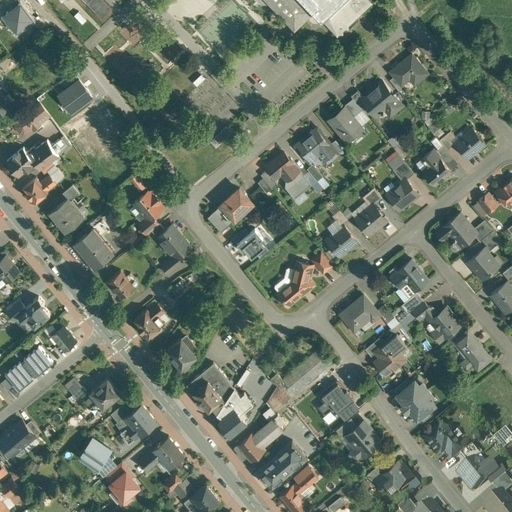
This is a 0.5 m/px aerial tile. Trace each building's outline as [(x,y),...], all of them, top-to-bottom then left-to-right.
[(265,0),(294,30),(314,12),(322,20),(322,19),(337,35),(339,33),(343,33),(343,30),(345,28),(348,28),(348,25),(372,2),(370,0),(265,0)] [(428,73),(412,54),(390,71),(401,85),(416,73),(421,79),(428,73)] [(362,97),(361,97),(366,104),(377,116),(381,112),(382,114),(385,112),(384,110),(388,107),(393,113),(403,105),(382,80),(362,97)] [(0,91),(0,112),(14,101),(8,94),(4,97),(0,91)] [(362,97),(357,91),(351,96),(353,98),(361,108),(366,104),(361,97),(362,97)] [(361,108),(353,98),(343,106),(345,108),(346,108),(353,117),(362,110),(361,108)] [(29,111),(29,110),(22,116),(15,122),(15,127),(20,133),(24,134),(31,128),(34,131),(41,125),(40,124),(50,116),(40,103),(29,111)] [(353,117),(346,108),(345,108),(332,119),(341,130),(339,132),(346,140),(361,127),(353,117)] [(446,131),(433,117),(427,110),(421,116),(439,137),(446,131)] [(226,125),(214,137),(220,143),(232,131),(226,125)] [(317,127),(296,145),(310,162),(322,152),(329,161),(338,153),(317,127)] [(473,128),(455,143),(468,158),(485,144),(473,128)] [(450,131),(439,140),(442,144),(447,150),(454,145),(450,140),(455,136),(450,131)] [(344,142),(336,132),(329,138),(337,147),(344,142)] [(389,140),(395,147),(403,141),(397,133),(389,140)] [(64,135),(51,145),(59,155),(71,145),(64,135)] [(28,151),(24,147),(20,150),(13,155),(7,161),(18,175),(25,169),(26,171),(33,165),(32,164),(35,161),(40,169),(41,169),(50,161),(54,158),(59,155),(51,145),(47,140),(35,149),(33,147),(28,151)] [(447,150),(442,144),(435,151),(434,151),(440,157),(446,164),(454,158),(447,150)] [(440,157),(434,151),(435,151),(433,149),(425,156),(431,164),(423,171),(435,185),(452,171),(446,164),(440,157)] [(289,158),(284,152),(282,152),(267,165),(267,167),(269,169),(276,178),(282,173),(285,173),(289,178),(299,170),(293,164),(294,163),(292,162),(293,160),(291,158),(289,158)] [(50,161),(41,169),(44,174),(54,166),(50,161)] [(404,161),(393,169),(401,179),(406,175),(408,177),(414,173),(404,161)] [(323,176),(313,164),(307,168),(317,180),(317,181),(323,176)] [(276,178),(269,169),(267,171),(266,170),(260,175),(263,178),(272,189),(277,184),(275,180),(275,178),(276,178)] [(285,187),(294,199),(311,185),(311,184),(299,170),(289,178),(285,181),(285,187)] [(41,182),(36,177),(23,188),(35,202),(48,191),(47,190),(57,183),(50,175),(41,182)] [(132,181),(142,189),(145,185),(135,177),(132,181)] [(272,189),(263,178),(258,183),(266,193),(272,189)] [(406,178),(394,188),(396,190),(389,196),(400,209),(418,194),(406,178)] [(511,178),(497,191),(509,206),(511,204),(511,178)] [(317,180),(311,184),(311,185),(318,192),(323,188),(317,181),(317,180)] [(73,184),(63,193),(67,198),(68,198),(70,201),(80,192),(73,184)] [(374,187),(363,197),(367,202),(373,197),(377,202),(382,197),(374,187)] [(239,188),(208,217),(221,231),(253,202),(239,188)] [(149,190),(134,203),(148,220),(163,207),(159,202),(160,201),(155,194),(154,196),(149,190)] [(489,192),(478,201),(487,213),(498,204),(489,192)] [(67,198),(51,211),(66,230),(83,217),(70,201),(68,198),(67,198)] [(374,203),(356,218),(369,235),(387,220),(374,203)] [(348,219),(340,209),(332,215),(340,225),(348,219)] [(474,228),(461,212),(437,232),(443,239),(449,234),(454,239),(451,241),(453,243),(455,241),(460,247),(474,235),(477,232),(474,228)] [(154,219),(148,224),(144,219),(138,224),(147,235),(151,231),(159,225),(154,219)] [(485,219),(474,228),(477,232),(474,235),(479,241),(482,239),(494,230),(485,219)] [(102,220),(92,228),(100,238),(110,230),(102,220)] [(159,225),(151,231),(155,236),(156,235),(164,228),(160,224),(159,225)] [(191,247),(172,224),(165,230),(164,228),(156,235),(165,246),(167,244),(172,250),(170,252),(173,256),(176,259),(178,257),(191,247)] [(343,224),(325,239),(339,256),(357,241),(343,224)] [(273,242),(260,226),(250,234),(238,244),(252,260),(273,242)] [(100,238),(92,228),(75,242),(96,267),(113,253),(100,238)] [(250,234),(245,228),(233,239),(238,244),(250,234)] [(494,230),(482,239),(487,246),(485,247),(488,252),(502,240),(494,230)] [(167,244),(165,246),(161,249),(169,259),(173,256),(170,252),(172,250),(167,244)] [(485,247),(468,261),(483,279),(499,265),(488,252),(485,247)] [(332,265),(321,252),(312,259),(323,273),(332,265)] [(20,271),(6,254),(0,258),(0,275),(2,276),(7,282),(20,271)] [(169,259),(162,265),(169,273),(183,262),(178,257),(176,259),(173,256),(169,259)] [(428,279),(412,259),(391,276),(400,287),(407,282),(414,291),(428,279)] [(312,266),(297,262),(292,282),(279,292),(279,293),(289,305),(313,284),(309,279),(312,266)] [(511,265),(503,273),(509,280),(507,281),(510,285),(511,283),(511,265)] [(126,277),(121,271),(108,281),(121,297),(134,287),(126,277)] [(138,283),(130,274),(126,277),(134,287),(138,283)] [(285,277),(275,285),(275,287),(279,292),(292,282),(285,277)] [(174,285),(178,293),(187,288),(184,281),(174,285)] [(511,287),(510,285),(507,281),(491,294),(491,295),(492,295),(499,304),(506,313),(511,307),(511,287)] [(417,292),(401,305),(408,314),(413,310),(424,301),(417,292)] [(38,293),(24,304),(38,321),(52,310),(38,293)] [(380,314),(364,294),(352,304),(353,305),(341,314),(341,313),(340,314),(354,331),(370,318),(372,320),(380,314)] [(424,301),(413,310),(419,318),(425,314),(426,313),(424,311),(428,307),(428,306),(424,301)] [(158,303),(149,310),(147,308),(133,320),(138,325),(137,326),(137,328),(140,332),(142,332),(143,332),(148,337),(161,326),(155,319),(165,311),(158,303)] [(384,304),(379,309),(386,317),(384,319),(387,323),(394,317),(384,304)] [(446,308),(441,312),(441,311),(437,314),(431,306),(428,306),(428,307),(424,311),(426,313),(425,314),(434,325),(437,326),(439,328),(433,334),(440,342),(457,328),(456,328),(460,325),(455,319),(455,316),(453,314),(452,313),(448,312),(448,311),(446,308)] [(192,309),(183,321),(190,326),(199,314),(192,309)] [(64,324),(51,335),(64,350),(77,340),(64,324)] [(468,331),(455,341),(460,348),(473,337),(468,331)] [(384,343),(375,351),(376,352),(383,360),(378,364),(386,374),(406,358),(399,350),(406,344),(397,333),(384,343)] [(184,340),(181,337),(167,350),(182,367),(184,366),(185,368),(191,363),(189,361),(196,355),(189,347),(195,343),(191,338),(188,341),(186,338),(184,340)] [(379,337),(365,349),(371,356),(376,352),(375,351),(384,343),(379,337)] [(490,359),(473,337),(460,348),(478,369),(490,359)] [(51,359),(41,346),(7,374),(17,386),(51,359)] [(283,378),(295,394),(334,362),(321,347),(283,378)] [(213,362),(201,372),(187,384),(198,398),(203,404),(208,410),(212,407),(217,413),(234,387),(213,362)] [(342,374),(315,394),(322,403),(320,405),(326,414),(333,409),(337,414),(359,398),(342,374)] [(282,379),(276,375),(271,382),(278,385),(282,379)] [(65,385),(77,398),(87,389),(75,376),(65,385)] [(8,377),(2,382),(9,390),(14,385),(8,377)] [(108,378),(91,392),(98,401),(103,407),(120,393),(108,378)] [(397,393),(409,384),(405,379),(393,388),(397,393)] [(419,385),(414,379),(409,384),(397,393),(397,394),(404,403),(401,405),(406,412),(409,409),(417,419),(418,418),(429,408),(435,404),(430,399),(433,396),(422,382),(419,385)] [(222,417),(217,420),(230,436),(248,422),(241,413),(253,403),(244,391),(241,394),(234,387),(217,413),(216,414),(222,417)] [(98,401),(90,407),(96,413),(103,407),(98,401)] [(132,411),(126,416),(137,430),(141,434),(157,422),(141,403),(132,411)] [(119,421),(126,416),(132,411),(127,404),(120,409),(119,407),(112,413),(119,421)] [(272,406),(265,412),(269,418),(277,411),(272,406)] [(433,413),(429,408),(418,418),(421,422),(433,413)] [(284,422),(278,414),(274,417),(280,425),(284,422)] [(133,433),(137,430),(126,416),(119,421),(117,423),(122,430),(120,432),(129,443),(136,437),(133,433)] [(253,433),(239,444),(238,444),(235,447),(235,448),(243,457),(244,457),(246,455),(251,461),(251,460),(265,448),(263,445),(283,428),(280,425),(274,417),(254,434),(253,433)] [(351,418),(336,430),(343,438),(346,436),(349,434),(348,433),(357,426),(351,418)] [(25,422),(13,431),(25,446),(37,437),(25,422)] [(371,433),(362,422),(357,426),(348,433),(349,434),(346,436),(362,455),(380,440),(373,431),(371,433)] [(445,430),(439,422),(425,434),(441,454),(445,452),(456,442),(450,435),(451,434),(451,432),(450,430),(449,429),(447,429),(445,430)] [(511,435),(505,428),(493,438),(503,450),(511,443),(511,442),(511,441),(511,435)] [(13,456),(25,446),(13,431),(1,440),(3,442),(13,456)] [(93,436),(82,454),(102,466),(113,448),(93,436)] [(177,446),(168,436),(154,448),(163,458),(177,446)] [(0,451),(7,460),(13,456),(3,442),(0,444),(0,451)] [(456,442),(445,452),(451,460),(452,460),(459,455),(464,451),(463,451),(464,450),(457,442),(456,442)] [(464,451),(459,455),(466,463),(472,458),(474,462),(481,457),(471,445),(464,451)] [(184,455),(177,446),(163,458),(170,467),(184,455)] [(273,459),(273,458),(268,462),(268,463),(259,470),(271,484),(285,472),(279,465),(292,454),(285,446),(280,450),(281,452),(273,459)] [(154,448),(138,462),(146,472),(163,458),(154,448)] [(263,457),(254,464),(259,470),(268,463),(263,457)] [(386,471),(377,479),(384,488),(391,482),(398,492),(413,480),(413,479),(412,480),(403,469),(404,469),(398,461),(386,471)] [(479,472),(471,462),(457,474),(471,491),(485,480),(486,482),(497,473),(490,463),(479,472)] [(380,463),(367,474),(374,482),(377,479),(386,471),(380,463)] [(121,469),(118,467),(107,476),(111,481),(109,483),(114,490),(111,492),(123,507),(133,499),(131,497),(144,486),(126,464),(121,469)] [(309,465),(295,477),(297,480),(311,468),(309,465)] [(297,480),(296,482),(294,485),(300,492),(319,477),(311,468),(297,480)] [(176,472),(162,483),(169,492),(174,488),(183,480),(176,472)] [(511,483),(505,475),(493,485),(499,493),(501,491),(503,494),(511,487),(511,483)] [(13,478),(1,486),(2,487),(8,496),(9,496),(20,488),(13,478)] [(193,488),(185,478),(183,480),(174,488),(178,492),(182,497),(193,488)] [(221,500),(207,483),(184,501),(191,509),(187,511),(205,511),(206,511),(221,500)] [(294,485),(293,483),(280,495),(294,511),(308,501),(300,492),(294,485)] [(0,488),(0,511),(4,511),(9,509),(2,500),(8,496),(2,487),(0,488)] [(169,492),(167,494),(171,498),(178,492),(174,488),(169,492)] [(499,493),(483,506),(487,511),(511,511),(511,505),(503,494),(501,491),(499,493)] [(13,499),(23,506),(27,500),(17,494),(13,499)] [(340,496),(329,506),(334,511),(345,502),(340,496)] [(418,511),(408,500),(398,508),(401,511),(418,511)] [(418,511),(438,511),(431,502),(418,511)]
